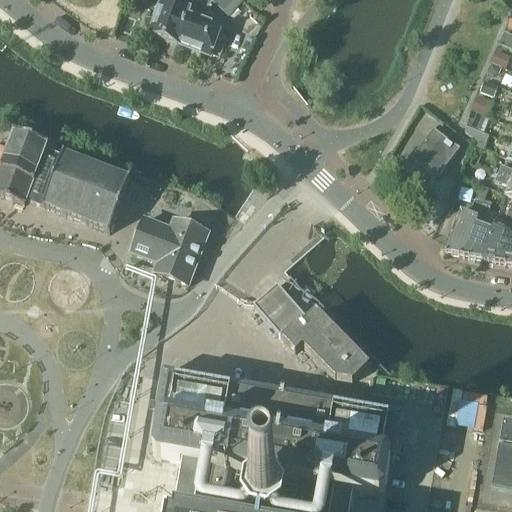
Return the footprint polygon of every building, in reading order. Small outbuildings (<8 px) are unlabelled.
[(191,12),(195,14),(201,8),(205,11),(214,2),(211,0),(185,0),(186,3),(181,1),(179,9),(162,3),(149,37),(178,48),(178,46),(191,12)] [(232,0),(223,10),(238,24),(246,15),(247,14),(232,0)] [(200,16),(195,14),(191,12),(178,46),(211,58),(221,31),(197,23),(200,16)] [(511,40),(502,37),(498,47),(511,52),(511,40)] [(505,72),(510,59),(495,54),(490,66),(501,70),(505,72)] [(498,77),(501,70),(490,66),(486,76),(492,79),(498,77)] [(493,101),(497,91),(483,85),(479,95),(493,101)] [(487,121),(493,106),(475,99),(469,113),(469,114),(482,119),(487,121)] [(475,134),(482,119),(469,114),(465,130),(475,134)] [(482,154),(488,139),(475,134),(465,130),(464,136),(477,146),(476,151),(482,154)] [(459,152),(433,132),(432,132),(432,133),(411,160),(411,161),(437,181),(459,152)] [(13,135),(0,168),(0,198),(24,208),(25,204),(42,211),(109,238),(130,185),(46,152),(48,149),(13,135)] [(511,172),(500,167),(497,177),(511,182),(511,172)] [(511,182),(497,177),(494,184),(507,189),(504,197),(511,200),(511,182)] [(483,204),(488,191),(481,188),(476,201),(483,204)] [(477,220),(482,207),(474,204),(469,217),(460,213),(446,250),(445,256),(463,260),(465,256),(464,253),(468,243),(471,245),(475,233),(474,232),(478,221),(477,220)] [(465,256),(463,260),(481,263),(494,227),(494,226),(485,223),(490,210),(482,207),(477,220),(478,221),(474,232),(475,233),(471,245),(468,243),(464,253),(465,256)] [(494,227),(481,263),(499,266),(500,263),(499,261),(503,251),(506,253),(510,241),(509,240),(511,230),(511,210),(511,212),(508,211),(504,224),(496,221),(494,226),(494,227)] [(208,238),(207,238),(173,224),(169,233),(144,223),(131,258),(156,268),(153,276),(188,290),(208,238)] [(500,263),(499,266),(511,268),(511,230),(509,240),(510,241),(506,253),(503,251),(499,261),(500,263)] [(351,386),(356,382),(367,371),(316,317),(308,325),(277,288),(253,309),(282,344),(295,357),(302,349),(335,383),(336,383),(351,385),(351,386)] [(158,424),(152,457),(156,463),(178,466),(182,467),(174,511),(194,511),(201,470),(208,471),(202,506),(226,510),(227,505),(246,509),(245,511),(323,511),(324,508),(326,493),(333,494),(330,511),(350,511),(353,497),(354,497),(355,498),(378,502),(384,497),(390,465),(394,466),(394,464),(395,457),(398,443),(400,427),(402,420),(283,399),(281,398),(272,397),(162,377),(161,382),(154,423),(158,424)] [(511,424),(502,423),(490,491),(511,495),(511,424)]
